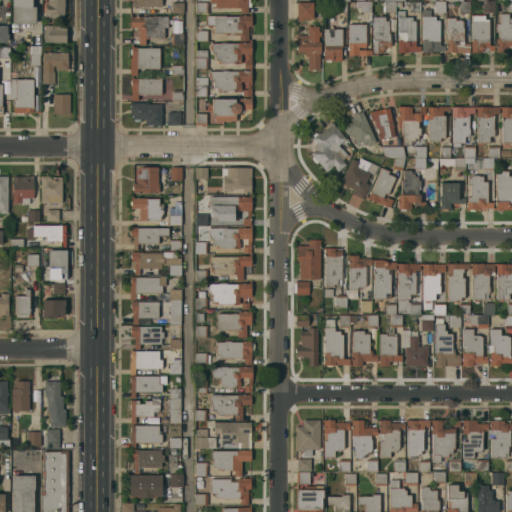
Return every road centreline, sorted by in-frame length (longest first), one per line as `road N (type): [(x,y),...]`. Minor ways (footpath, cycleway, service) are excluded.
road 1 (residential): [(511,78),(404,79),(342,91),(299,115),(278,149),(0,145)]
road 2 (secondary): [(99,0),(97,511)]
road 3 (residential): [(278,0),(279,511)]
road 4 (residential): [(511,240),(366,232),(317,204),(278,149)]
road 5 (residential): [(511,392),(280,392)]
